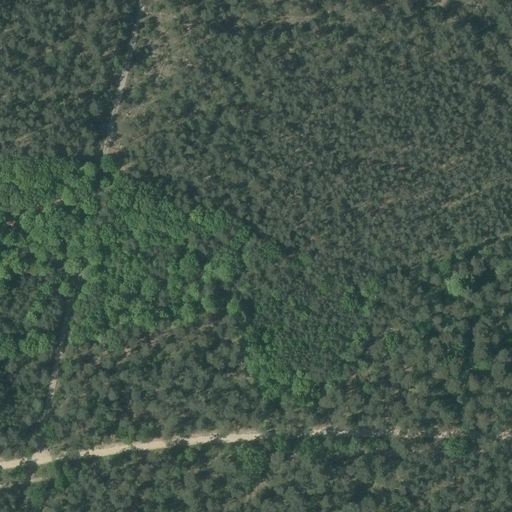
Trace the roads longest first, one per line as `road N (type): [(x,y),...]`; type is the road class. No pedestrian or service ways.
road 1 (track): [(0,470),(329,429),(511,435)]
road 2 (track): [(29,486),(142,0)]
road 3 (unknown): [(29,486),(219,457),(511,453)]
